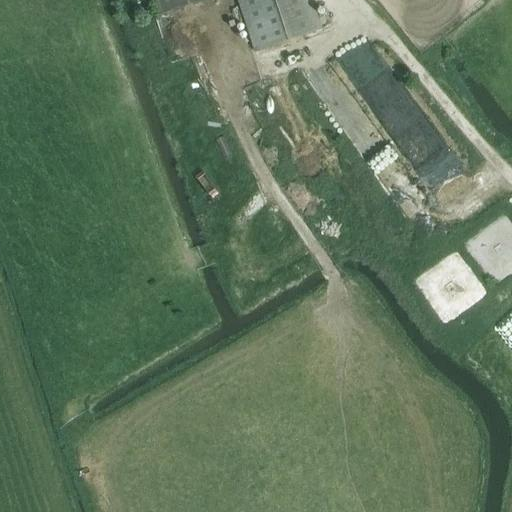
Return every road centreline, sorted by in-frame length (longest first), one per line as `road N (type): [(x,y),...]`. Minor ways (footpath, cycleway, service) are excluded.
road 1 (track): [(367,16),(226,77),(251,151),(325,263)]
road 2 (track): [(352,0),(511,180)]
